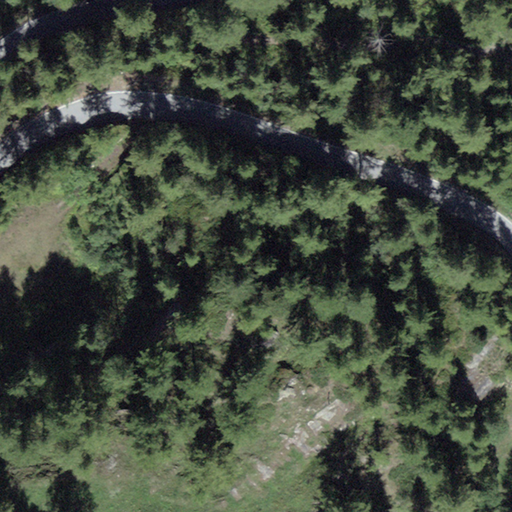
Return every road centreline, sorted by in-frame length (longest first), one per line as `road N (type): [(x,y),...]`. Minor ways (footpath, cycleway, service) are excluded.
road 1 (tertiary): [(511,237),(438,193),(180,107),(87,111),(47,125),(0,157)]
road 2 (tertiary): [(0,54),(58,20),(140,0)]
